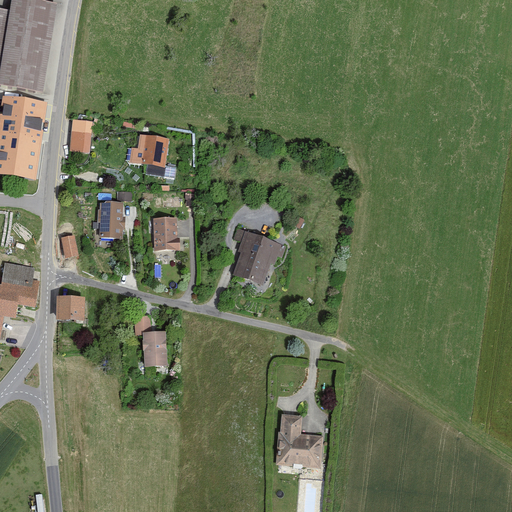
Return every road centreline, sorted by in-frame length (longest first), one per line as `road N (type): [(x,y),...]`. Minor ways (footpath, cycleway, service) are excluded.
road 1 (residential): [(49,276),(342,342)]
road 2 (tertiary): [(49,276),(60,110),(78,0)]
road 3 (track): [(342,342),(511,442)]
